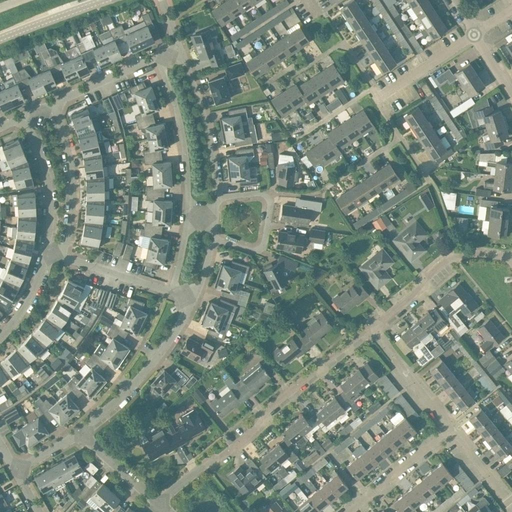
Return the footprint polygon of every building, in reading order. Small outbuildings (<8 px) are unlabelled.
[(235,0),(226,0),(223,3),(232,17),(243,11),(235,0)] [(250,0),(235,0),(243,11),(253,4),(250,0)] [(286,0),(284,0),(272,9),(275,14),(290,4),(286,0)] [(354,0),(352,0),(340,8),(347,19),(361,10),(354,0)] [(378,0),(375,0),(373,2),(375,6),(372,8),(372,12),(374,16),(380,12),(385,9),(378,0)] [(427,0),(420,0),(411,6),(418,17),(432,7),(427,0)] [(212,10),(221,25),(232,17),(223,3),(212,10)] [(392,4),(387,8),(394,18),(399,14),(392,4)] [(432,7),(418,17),(425,27),(439,18),(432,7)] [(272,9),(261,15),(265,21),(275,14),(272,9)] [(288,9),(277,17),(280,22),(291,14),(288,9)] [(385,9),(380,12),(387,23),(392,20),(385,9)] [(361,10),(347,19),(354,30),(368,20),(361,10)] [(144,20),(134,25),(143,47),(154,42),(149,29),(154,27),(148,13),(141,16),(144,20)] [(399,14),(394,18),(401,28),(406,25),(399,14)] [(261,15),(251,22),(254,28),(265,21),(261,15)] [(277,17),(266,23),(270,29),(280,22),(277,17)] [(420,30),(423,35),(428,32),(432,38),(446,29),(439,18),(425,27),(420,30)] [(368,20),(354,30),(361,40),(375,31),(368,20)] [(392,20),(387,23),(394,33),(399,30),(392,20)] [(251,22),(240,29),(244,35),(254,28),(251,22)] [(266,23),(256,30),(259,36),(270,29),(266,23)] [(121,25),(115,28),(122,42),(127,39),(131,49),(133,52),(143,47),(134,25),(123,30),(121,25)] [(406,25),(401,28),(408,39),(413,35),(406,25)] [(299,27),(288,34),(298,48),(309,41),(299,27)] [(109,30),(99,35),(104,45),(111,61),(122,56),(120,54),(116,44),(122,42),(115,28),(109,30)] [(244,35),(240,29),(229,37),(232,42),(244,35)] [(256,30),(245,37),(249,42),(259,36),(256,30)] [(399,30),(394,33),(400,44),(406,40),(399,30)] [(200,59),(207,57),(210,66),(223,62),(219,50),(215,52),(208,31),(192,36),(193,38),(192,40),(193,43),(195,44),(200,59)] [(375,31),(361,40),(367,51),(381,41),(375,31)] [(90,33),(80,37),(82,41),(92,37),(90,33)] [(288,34),(278,41),(287,55),(298,48),(288,34)] [(413,35),(408,39),(418,54),(423,50),(413,35)] [(92,37),(82,41),(89,56),(94,54),(95,54),(99,63),(100,66),(111,61),(104,45),(97,48),(92,37)] [(234,44),(238,50),(249,42),(245,37),(234,44)] [(406,40),(400,44),(408,55),(413,51),(406,40)] [(72,60),(71,60),(78,76),(89,71),(88,68),(84,59),(89,56),(82,41),(76,44),(77,47),(75,48),(79,57),(72,60)] [(278,41),(267,47),(277,62),(287,55),(278,41)] [(381,41),(367,51),(374,61),(388,52),(381,41)] [(44,43),(34,47),(36,52),(40,50),(44,58),(50,56),(47,49),(44,43)] [(267,47),(257,54),(266,69),(277,62),(267,47)] [(50,48),(47,49),(50,56),(57,53),(55,50),(50,48)] [(57,53),(50,56),(57,71),(62,68),(66,78),(68,81),(78,76),(71,60),(65,63),(57,52),(57,53)] [(388,52),(374,61),(381,72),(395,63),(388,52)] [(18,54),(12,57),(15,62),(21,60),(18,54)] [(246,62),(255,76),(266,69),(257,54),(246,62)] [(45,72),(39,75),(46,90),(57,86),(55,83),(51,73),(57,71),(50,56),(44,58),(44,59),(46,64),(42,66),(45,72)] [(227,76),(223,77),(208,82),(216,104),(230,99),(224,80),(227,79),(228,79),(244,74),(240,62),(224,67),(227,76)] [(449,68),(435,77),(440,84),(447,79),(450,83),(458,78),(462,84),(477,75),(469,63),(455,73),(453,74),(449,68)] [(332,64),(320,72),(332,89),(344,81),(332,64)] [(24,67),(17,70),(24,85),(30,83),(35,95),(46,90),(39,75),(32,78),(24,67)] [(13,77),(3,82),(6,89),(13,105),(24,100),(19,88),(24,85),(17,70),(12,73),(13,77)] [(320,72),(309,80),(320,97),(332,89),(320,72)] [(466,91),(458,96),(461,101),(469,95),(484,86),(477,75),(462,84),(466,91)] [(309,80),(297,88),(306,101),(308,105),(320,97),(309,80)] [(131,87),(129,88),(130,89),(132,94),(134,93),(138,103),(157,97),(153,85),(145,89),(142,83),(144,82),(132,87),(131,87)] [(433,93),(426,82),(420,86),(427,97),(433,93)] [(295,84),(283,92),(294,109),(306,101),(297,88),(295,84)] [(0,103),(1,107),(3,110),(13,105),(6,89),(0,91),(0,103)] [(340,90),(334,93),(343,105),(348,102),(340,90)] [(271,100),(279,112),(282,117),(294,109),(283,92),(271,100)] [(117,111),(124,108),(117,94),(111,96),(117,111)] [(435,95),(429,98),(437,109),(442,106),(435,95)] [(142,114),(135,116),(137,123),(150,119),(149,112),(161,108),(157,97),(138,103),(142,114)] [(471,97),(458,105),(449,111),(453,117),(462,111),(474,103),(471,97)] [(108,115),(114,112),(108,98),(102,101),(108,115)] [(487,98),(473,106),(475,112),(489,107),(487,98)] [(323,103),(318,106),(323,113),(327,110),(323,103)] [(442,106),(437,109),(444,120),(449,116),(442,106)] [(418,107),(404,116),(411,127),(425,117),(418,107)] [(475,112),(477,118),(479,125),(485,122),(487,129),(503,123),(499,110),(491,113),(489,107),(475,112)] [(71,114),(71,115),(75,126),(92,120),(87,108),(87,109),(83,110),(82,109),(75,112),(75,113),(71,115),(71,114)] [(232,117),(219,119),(221,131),(242,127),(241,126),(240,116),(247,115),(245,108),(228,111),(228,112),(231,111),(232,117)] [(363,110),(350,118),(362,135),(374,127),(363,110)] [(449,116),(444,120),(451,130),(456,127),(449,116)] [(425,117),(411,127),(418,137),(432,128),(425,117)] [(92,120),(75,126),(78,136),(100,129),(96,118),(92,120)] [(350,118),(339,126),(350,143),(362,135),(350,118)] [(150,119),(137,123),(138,129),(141,129),(141,130),(145,132),(146,132),(148,139),(168,135),(166,123),(152,126),(150,119)] [(488,133),(483,135),(482,135),(482,136),(484,142),(483,142),(486,150),(504,144),(501,137),(507,135),(503,123),(487,129),(488,133)] [(242,127),(221,131),(224,143),(237,140),(238,146),(235,146),(235,147),(252,144),(252,143),(257,142),(254,125),(242,127)] [(329,137),(338,150),(350,143),(339,126),(327,134),(329,137)] [(456,127),(451,130),(457,141),(458,141),(463,137),(462,137),(456,127)] [(432,128),(418,137),(425,147),(438,138),(432,128)] [(100,129),(78,136),(81,147),(103,141),(100,129)] [(150,150),(143,151),(144,158),(158,156),(157,149),(170,146),(168,135),(148,139),(150,150)] [(322,166),(340,154),(338,150),(329,137),(305,153),(306,155),(313,164),(313,165),(319,161),(322,166)] [(3,146),(2,147),(6,158),(23,151),(18,138),(18,139),(14,141),(13,140),(6,143),(6,145),(3,147),(3,146)] [(438,138),(425,147),(432,158),(434,157),(438,163),(454,153),(449,146),(445,149),(438,138)] [(103,141),(81,147),(83,157),(101,154),(106,153),(103,141)] [(226,158),(227,170),(248,168),(247,157),(254,156),(253,149),(235,151),(239,151),(240,157),(226,158)] [(23,151),(6,158),(10,168),(28,162),(23,151)] [(479,154),(478,161),(486,162),(486,166),(495,167),(494,176),(511,177),(511,173),(511,163),(496,162),(494,161),(495,153),(479,154)] [(101,154),(83,157),(84,168),(102,166),(101,154)] [(279,158),(276,176),(280,177),(279,184),(292,186),(293,181),(293,180),(296,180),(297,171),(294,171),(295,167),(287,166),(288,159),(288,155),(279,154),(279,158)] [(306,155),(300,159),(307,168),(313,164),(306,155)] [(158,156),(144,158),(145,164),(152,164),(153,175),(173,174),(173,162),(159,163),(158,156)] [(28,162),(10,168),(13,178),(31,174),(28,162)] [(388,163),(378,170),(387,185),(398,177),(388,163)] [(102,166),(84,168),(86,179),(104,177),(102,166)] [(248,168),(227,170),(229,182),(242,180),(243,186),(239,186),(239,187),(257,185),(256,178),(249,179),(248,168)] [(378,170),(367,177),(377,192),(387,185),(378,170)] [(31,174),(13,178),(16,189),(17,189),(33,186),(33,187),(34,186),(31,174)] [(154,186),(146,187),(146,193),(161,193),(161,186),(174,185),(173,174),(153,175),(154,186)] [(484,182),(483,187),(493,188),(510,190),(511,177),(494,176),(494,183),(484,182)] [(104,177),(86,179),(86,189),(104,189),(109,189),(109,177),(104,177)] [(367,177),(357,184),(366,199),(377,192),(367,177)] [(357,184),(346,191),(356,205),(366,199),(357,184)] [(104,189),(86,189),(86,200),(104,201),(104,189)] [(398,201),(409,194),(406,189),(395,196),(398,201)] [(490,197),(491,190),(475,189),(475,195),(490,197)] [(356,205),(346,191),(335,198),(345,213),(356,205)] [(456,193),(440,191),(443,198),(455,200),(456,193)] [(18,194),(12,194),(12,206),(18,206),(36,205),(35,192),(34,192),(18,194)] [(161,193),(146,193),(146,200),(154,201),(153,212),(173,213),(174,201),(161,200),(161,193)] [(425,193),(420,196),(424,203),(429,200),(425,193)] [(395,196),(384,203),(388,208),(398,201),(395,196)] [(480,206),(486,207),(484,220),(488,221),(488,222),(506,223),(508,209),(497,207),(497,201),(481,199),(480,206)] [(86,200),(85,211),(103,212),(104,201),(86,200)] [(320,212),(322,202),(306,200),(304,209),(283,206),(281,220),(308,224),(310,210),(320,212)] [(384,203),(374,210),(377,215),(388,208),(384,203)] [(36,205),(18,206),(18,216),(36,217),(36,205)] [(258,226),(255,222),(260,218),(250,207),(229,227),(238,236),(243,231),(247,236),(258,226)] [(374,210),(363,216),(367,222),(377,215),(374,210)] [(85,211),(84,222),(102,224),(103,212),(85,211)] [(145,222),(144,229),(158,231),(159,224),(173,225),(173,213),(153,212),(153,213),(153,212),(152,223),(145,222)] [(18,216),(17,227),(35,229),(36,217),(18,216)] [(352,224),(356,229),(367,222),(363,216),(352,224)] [(386,227),(380,217),(372,222),(378,232),(386,227)] [(466,232),(468,218),(460,217),(458,231),(466,232)] [(84,222),(82,233),(100,236),(105,237),(107,225),(102,224),(84,222)] [(487,234),(505,237),(506,223),(488,222),(487,230),(483,229),(482,234),(487,234)] [(425,234),(415,223),(394,240),(411,260),(422,250),(416,242),(425,234)] [(12,227),(11,237),(16,238),(34,241),(35,229),(17,227),(12,227)] [(143,236),(141,247),(148,248),(168,252),(171,241),(157,238),(158,231),(144,229),(143,236)] [(323,243),(323,241),(327,242),(328,232),(311,229),(309,238),(303,238),(303,236),(279,232),(276,248),(285,249),(285,250),(301,253),(302,246),(313,248),(314,242),(323,243)] [(82,233),(80,244),(81,244),(81,243),(85,244),(85,246),(93,248),(93,246),(97,247),(97,248),(98,248),(100,236),(82,233)] [(16,238),(13,248),(31,253),(34,241),(16,238)] [(119,258),(124,244),(117,242),(112,256),(119,258)] [(128,262),(133,247),(127,245),(122,259),(128,262)] [(13,248),(11,259),(28,265),(31,253),(13,248)] [(143,258),(141,264),(146,266),(144,271),(150,272),(152,268),(156,269),(157,269),(155,268),(157,262),(166,264),(168,252),(148,248),(148,249),(146,259),(143,258)] [(391,262),(382,250),(361,268),(377,287),(389,278),(382,270),(391,262)] [(297,263),(280,257),(277,265),(273,267),(271,263),(263,268),(269,279),(270,278),(275,288),(286,282),(286,281),(291,269),(294,270),(297,263)] [(11,259),(7,269),(23,276),(28,265),(11,259)] [(221,264),(217,276),(237,282),(237,281),(243,283),(247,273),(249,266),(232,261),(232,262),(235,263),(234,268),(221,264)] [(3,267),(0,274),(0,277),(19,287),(23,276),(7,269),(3,267)] [(217,276),(214,287),(223,290),(221,296),(238,301),(240,294),(234,292),(237,282),(217,276)] [(0,277),(0,289),(12,297),(19,287),(0,277)] [(68,280),(62,290),(78,299),(84,287),(83,288),(80,286),(80,283),(72,281),(72,282),(68,281),(68,280)] [(337,294),(331,299),(342,312),(354,303),(356,305),(369,294),(360,284),(355,289),(351,285),(339,295),(337,294)] [(437,302),(439,304),(446,313),(446,314),(462,334),(468,329),(455,313),(460,309),(464,315),(476,305),(470,297),(469,298),(458,284),(437,302)] [(0,289),(0,303),(5,308),(5,309),(12,297),(0,289)] [(100,289),(96,303),(94,302),(92,305),(101,309),(107,291),(100,289)] [(62,290),(57,300),(73,309),(78,299),(62,290)] [(112,309),(117,294),(110,292),(105,307),(112,309)] [(130,306),(125,316),(143,325),(149,314),(142,311),(140,310),(142,303),(144,304),(145,303),(130,298),(128,304),(130,306)] [(57,300),(51,309),(66,319),(73,309),(57,300)] [(209,302),(204,313),(223,321),(230,324),(237,307),(220,300),(220,301),(223,302),(221,307),(209,302)] [(266,301),(263,311),(271,313),(274,304),(266,301)] [(428,312),(419,319),(428,331),(433,327),(437,332),(442,328),(441,327),(446,323),(438,312),(435,308),(429,313),(428,312)] [(51,309),(45,318),(60,329),(60,328),(66,319),(51,309)] [(305,333),(300,337),(308,347),(320,337),(319,335),(331,325),(327,320),(328,320),(321,311),(314,317),(306,324),(307,325),(302,329),(305,333)] [(481,311),(473,318),(477,321),(484,315),(481,311)] [(223,321),(204,313),(200,324),(212,329),(210,335),(207,333),(207,334),(223,340),(226,334),(219,331),(223,321)] [(102,316),(99,321),(110,328),(113,322),(102,316)] [(110,328),(122,335),(126,329),(129,331),(138,335),(143,325),(125,316),(123,320),(117,317),(116,317),(113,322),(110,328)] [(45,318),(38,326),(52,338),(53,337),(57,341),(65,331),(60,328),(60,329),(45,318)] [(94,322),(89,319),(86,325),(90,328),(94,322)] [(419,319),(410,327),(419,338),(423,343),(433,336),(428,331),(419,319)] [(478,329),(486,339),(479,345),(485,352),(492,346),(503,337),(489,320),(478,329)] [(294,321),(291,324),(297,331),(300,329),(294,321)] [(38,326),(31,334),(45,347),(52,338),(38,326)] [(410,327),(400,334),(410,346),(414,351),(418,348),(423,354),(416,360),(421,366),(434,356),(430,351),(423,343),(419,338),(410,327)] [(113,338),(106,347),(123,359),(130,349),(121,343),(119,341),(122,335),(110,328),(107,334),(113,338)] [(452,328),(447,333),(454,342),(459,337),(452,328)] [(31,334),(24,342),(36,355),(37,354),(40,357),(48,349),(45,347),(31,334)] [(79,334),(75,340),(79,343),(83,338),(79,334)] [(292,338),(285,343),(286,343),(279,349),(278,347),(271,352),(278,360),(279,360),(283,365),(295,354),(297,356),(308,347),(300,337),(295,341),(292,338)] [(188,338),(180,353),(198,362),(204,365),(210,353),(214,345),(204,340),(201,345),(188,338)] [(453,343),(450,346),(454,351),(458,347),(466,357),(470,354),(458,339),(453,343)] [(79,343),(75,340),(71,346),(75,349),(79,343)] [(24,342),(16,349),(28,363),(36,355),(24,342)] [(222,345),(215,350),(220,357),(227,353),(222,345)] [(94,352),(90,357),(101,366),(106,361),(108,363),(117,369),(123,359),(106,347),(100,356),(94,352)] [(435,357),(439,354),(434,348),(430,351),(434,356),(435,357)] [(16,349),(7,356),(18,370),(21,374),(31,366),(28,363),(16,349)] [(496,358),(489,350),(478,359),(484,367),(496,358)] [(470,354),(466,357),(474,366),(478,363),(470,354)] [(7,356),(0,361),(0,364),(9,378),(18,370),(7,356)] [(66,356),(61,362),(65,365),(69,360),(66,356)] [(91,368),(84,376),(99,390),(107,381),(99,374),(97,372),(101,366),(90,357),(86,362),(86,363),(91,368)] [(241,380),(237,384),(239,387),(247,397),(259,388),(257,386),(270,376),(269,375),(274,371),(266,360),(261,364),(259,362),(253,368),(248,372),(249,374),(248,374),(241,380)] [(497,360),(486,369),(494,378),(505,370),(497,360)] [(429,370),(437,380),(449,370),(441,361),(429,370)] [(61,362),(56,367),(55,366),(51,370),(56,374),(59,370),(60,370),(65,365),(61,362)] [(358,369),(349,377),(359,388),(367,381),(370,385),(379,377),(367,362),(358,369)] [(478,363),(474,366),(482,376),(486,373),(478,363)] [(0,364),(0,383),(9,378),(0,364)] [(169,376),(163,371),(150,384),(154,388),(152,391),(157,396),(160,393),(161,394),(176,378),(182,384),(187,379),(176,368),(169,376)] [(449,370),(437,380),(445,390),(457,380),(449,370)] [(46,373),(40,377),(44,381),(49,377),(46,373)] [(486,373),(482,376),(489,386),(493,382),(486,373)] [(377,382),(380,386),(389,379),(385,375),(377,382)] [(71,379),(66,384),(76,394),(81,389),(83,391),(91,398),(99,390),(84,376),(80,380),(79,381),(74,376),(71,379)] [(193,376),(185,385),(188,388),(197,379),(193,376)] [(216,397),(209,402),(216,411),(217,410),(221,415),(233,405),(235,407),(247,397),(239,387),(237,384),(236,385),(229,376),(224,381),(230,389),(224,394),(218,399),(216,397)] [(44,381),(40,377),(35,382),(38,386),(44,381)] [(341,395),(349,405),(364,394),(359,388),(349,377),(340,384),(346,391),(341,395)] [(389,379),(380,386),(384,390),(392,383),(389,379)] [(457,380),(445,390),(453,400),(465,390),(457,380)] [(392,383),(384,390),(387,394),(396,387),(392,383)] [(62,397),(57,401),(71,417),(80,409),(73,401),(71,399),(76,394),(66,384),(61,389),(63,390),(59,394),(62,397)] [(23,385),(18,389),(17,389),(23,397),(29,393),(23,385)] [(13,395),(15,397),(18,401),(23,397),(17,389),(18,389),(17,387),(15,389),(13,395)] [(206,399),(197,387),(191,392),(200,403),(206,399)] [(396,387),(387,394),(390,398),(399,391),(396,387)] [(478,405),(481,409),(492,400),(500,409),(505,405),(509,402),(499,389),(478,405)] [(465,390),(453,400),(461,410),(464,407),(473,400),(465,390)] [(335,397),(326,405),(339,421),(348,413),(346,411),(351,407),(349,405),(341,395),(340,394),(335,398),(335,397)] [(401,394),(393,401),(396,406),(405,399),(401,394)] [(40,396),(34,401),(39,407),(47,419),(53,414),(55,417),(62,425),(71,417),(57,401),(53,405),(46,399),(43,401),(40,396)] [(0,411),(13,404),(9,398),(0,403),(0,411)] [(405,399),(396,406),(400,410),(408,403),(405,399)] [(377,400),(373,404),(377,409),(382,405),(377,400)] [(476,403),(473,400),(464,407),(467,410),(476,403)] [(392,401),(382,410),(386,414),(396,406),(392,401)] [(408,403),(400,410),(403,414),(412,407),(408,403)] [(367,408),(371,414),(377,409),(373,404),(367,408)] [(316,412),(312,416),(320,426),(324,432),(339,421),(326,405),(316,412)] [(178,430),(171,434),(177,445),(191,436),(190,434),(204,425),(200,420),(201,420),(195,411),(196,411),(192,406),(177,416),(181,422),(175,426),(178,430)] [(1,415),(4,421),(7,425),(20,418),(14,407),(1,415)] [(33,411),(25,417),(28,423),(39,440),(49,434),(43,425),(42,423),(47,419),(39,407),(33,411)] [(412,407),(403,414),(407,418),(416,411),(412,407)] [(468,419),(477,428),(489,419),(494,414),(490,410),(485,414),(481,409),(468,419)] [(382,410),(372,418),(376,422),(379,425),(384,421),(381,418),(386,414),(382,410)] [(416,411),(407,418),(410,422),(419,415),(416,411)] [(303,414),(293,422),(303,434),(307,430),(311,434),(320,426),(312,416),(311,416),(312,417),(308,421),(303,414)] [(353,420),(344,427),(348,432),(362,421),(357,415),(352,419),(353,420)] [(372,418),(362,425),(366,430),(376,422),(372,418)] [(405,418),(395,426),(406,439),(416,430),(405,418)] [(489,419),(477,428),(484,438),(497,428),(489,419)] [(284,430),(287,434),(282,438),(289,446),(292,449),(297,445),(298,447),(302,445),(305,443),(307,439),(303,434),(293,422),(284,430)] [(17,427),(11,430),(19,444),(20,444),(19,442),(24,439),(25,441),(29,447),(39,440),(28,423),(18,429),(17,427)] [(362,425),(353,433),(357,438),(366,430),(362,425)] [(395,426),(385,434),(396,446),(406,439),(395,426)] [(344,427),(339,432),(340,439),(348,432),(344,427)] [(497,428),(484,438),(492,448),(504,438),(497,428)] [(139,438),(139,440),(139,442),(147,455),(148,455),(151,460),(164,451),(165,453),(177,445),(171,434),(166,437),(162,430),(151,436),(154,441),(150,443),(146,438),(144,437),(143,436),(141,436),(140,437),(139,438)] [(353,433),(343,441),(347,446),(357,438),(353,433)] [(385,434),(376,442),(386,454),(396,446),(385,434)] [(511,446),(504,438),(492,448),(500,457),(501,456),(506,462),(511,457),(511,451),(510,449),(511,447),(511,446)] [(347,446),(343,441),(332,450),(336,455),(347,446)] [(376,442),(366,450),(376,462),(386,454),(376,442)] [(279,443),(269,451),(281,465),(288,459),(291,463),(298,457),(292,449),(289,446),(284,450),(279,443)] [(313,447),(316,450),(321,455),(325,452),(318,443),(313,447)] [(312,454),(311,455),(315,460),(321,455),(316,450),(312,454)] [(366,450),(356,458),(367,470),(376,462),(366,450)] [(281,465),(269,451),(260,458),(264,463),(270,470),(272,474),(277,470),(283,478),(288,474),(289,474),(284,468),(281,465)] [(74,454),(64,460),(72,475),(82,469),(74,454)] [(324,457),(314,466),(317,470),(328,462),(324,457)] [(367,470),(356,458),(346,466),(357,479),(367,470)] [(64,460),(54,466),(63,481),(72,475),(64,460)] [(251,470),(245,474),(239,466),(228,475),(243,493),(253,484),(255,488),(267,479),(259,469),(251,460),(246,464),(251,470)] [(442,462),(432,471),(442,484),(453,476),(442,462)] [(264,463),(259,466),(265,474),(270,470),(264,463)] [(457,463),(449,470),(452,474),(460,467),(457,463)] [(54,466),(44,471),(53,486),(55,490),(65,485),(63,481),(54,466)] [(314,466),(304,473),(308,478),(317,470),(314,466)] [(460,467),(452,474),(455,478),(464,471),(460,467)] [(294,470),(289,474),(293,478),(297,474),(294,470)] [(53,486),(44,471),(34,477),(43,492),(53,486)] [(432,471),(422,479),(433,492),(442,484),(432,471)] [(464,471),(455,478),(459,482),(467,475),(464,471)] [(304,473),(294,482),(298,486),(308,478),(304,473)] [(337,473),(327,482),(337,495),(347,486),(337,473)] [(91,474),(84,483),(86,485),(89,488),(90,487),(97,479),(94,477),(91,474)] [(288,474),(283,478),(287,483),(292,478),(288,474)] [(462,487),(470,481),(471,480),(467,475),(459,482),(462,487)] [(422,479),(412,487),(423,500),(426,503),(436,495),(433,492),(422,479)] [(471,480),(470,481),(462,487),(466,491),(474,484),(471,480)] [(298,486),(294,482),(281,493),(285,497),(298,486)] [(327,482),(317,489),(328,502),(337,495),(327,482)] [(89,488),(81,497),(95,509),(98,504),(108,494),(110,491),(102,483),(95,491),(90,487),(89,488)] [(86,485),(77,495),(80,498),(81,497),(89,488),(86,485)] [(461,486),(451,495),(455,500),(465,491),(461,486)] [(412,487),(403,495),(413,508),(423,500),(412,487)] [(317,489),(307,497),(307,498),(318,510),(328,502),(317,489)] [(296,493),(303,501),(297,505),(302,511),(315,511),(318,510),(307,498),(307,497),(301,490),(296,493)] [(98,504),(95,509),(98,511),(115,511),(116,511),(112,507),(119,499),(110,491),(108,494),(98,504)] [(470,498),(467,494),(457,502),(460,506),(470,498)] [(393,503),(397,509),(393,511),(408,511),(413,508),(403,495),(393,503)] [(451,495),(442,503),(446,508),(455,500),(451,495)] [(281,511),(280,510),(282,508),(276,502),(266,510),(267,511),(281,511)] [(442,503),(432,511),(433,511),(440,511),(446,508),(442,503)]
